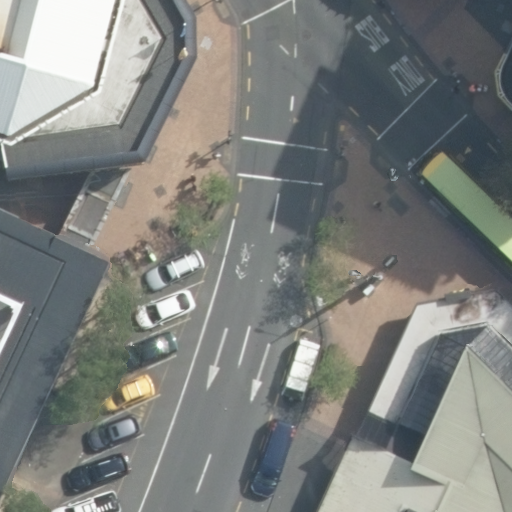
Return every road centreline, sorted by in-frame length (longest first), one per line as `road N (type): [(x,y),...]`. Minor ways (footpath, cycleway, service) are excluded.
road 1 (secondary): [(294,0),(282,199),(241,368),(190,511)]
road 2 (tertiary): [(317,0),(423,124),(511,211)]
